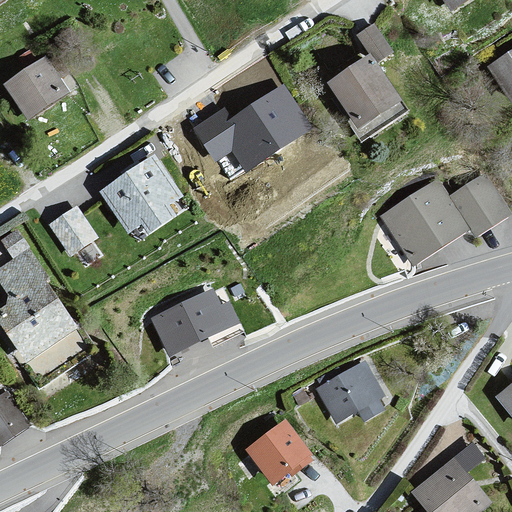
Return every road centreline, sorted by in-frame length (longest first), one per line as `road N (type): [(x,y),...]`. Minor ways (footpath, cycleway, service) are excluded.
road 1 (tertiary): [(0,486),(328,332),(511,267)]
road 2 (residential): [(0,219),(330,0)]
road 3 (residential): [(451,393),(365,511)]
